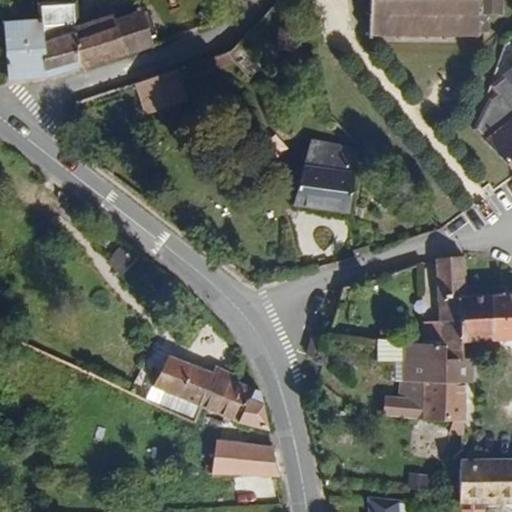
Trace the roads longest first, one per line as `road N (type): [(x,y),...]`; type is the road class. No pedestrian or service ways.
road 1 (secondary): [(255,334),(186,262),(5,121)]
road 2 (residential): [(257,0),(209,44),(94,79),(5,121)]
road 3 (residential): [(255,334),(346,274),(439,243),(511,237)]
road 4 (secondary): [(307,511),(280,381),(255,334)]
